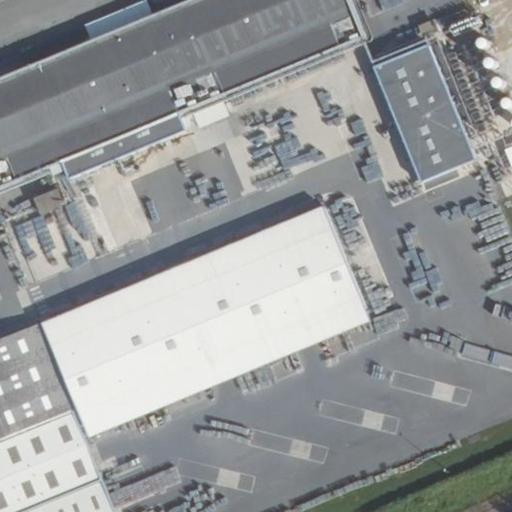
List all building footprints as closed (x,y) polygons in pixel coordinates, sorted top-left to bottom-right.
[(0,196),(61,171),(68,188),(183,140),(176,124),(226,103),(215,78),(327,31),(337,57),(363,46),(344,0),(201,0),(0,83),(0,196)] [(327,31),(215,78),(226,103),(337,57),(327,31)] [(428,52),(372,75),(419,192),(477,170),(428,52)] [(419,301),(377,196),(0,350),(0,511),(108,511),(77,441),(81,439),(419,301)] [(419,301),(81,439),(87,452),(425,314),(419,301)]
